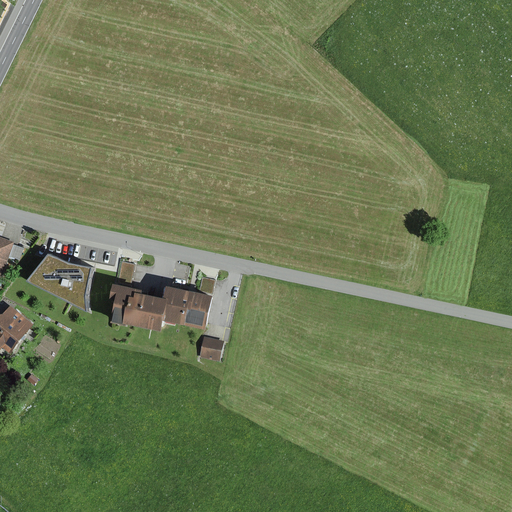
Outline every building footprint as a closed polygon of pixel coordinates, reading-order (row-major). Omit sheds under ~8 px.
[(14,243),(0,238),(0,276),(2,277),(9,257),(13,245),(14,243)] [(24,248),(13,245),(9,257),(20,260),(24,248)] [(94,268),(72,263),(51,254),(29,282),(89,312),(88,298),(94,268)] [(135,264),(122,262),(118,282),(131,285),(135,264)] [(215,281),(203,278),(200,291),(213,294),(215,281)] [(161,321),(164,301),(136,296),(136,290),(111,286),(108,301),(113,302),(109,324),(159,333),(161,321)] [(164,301),(161,321),(206,329),(211,296),(167,288),(164,301)] [(34,327),(9,307),(0,318),(0,348),(10,357),(34,327)] [(223,342),(204,338),(200,359),(219,362),(223,342)] [(32,375),(27,380),(34,386),(39,380),(32,375)]
